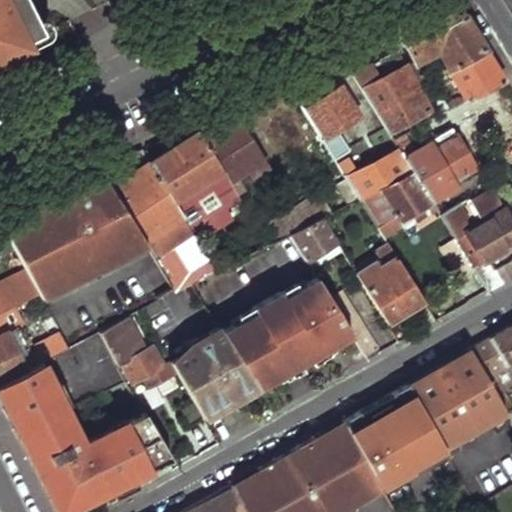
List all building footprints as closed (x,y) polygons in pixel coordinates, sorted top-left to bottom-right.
[(0,0),(0,50),(20,41),(16,31),(34,22),(22,0),(0,0)] [(120,0),(129,17),(131,16),(163,0),(120,0)] [(395,26),(415,62),(437,51),(448,68),(485,49),(475,33),(464,16),(433,7),(395,26)] [(0,60),(42,39),(34,22),(16,31),(20,41),(0,50),(0,60)] [(352,73),(392,136),(402,132),(404,130),(399,123),(430,109),(399,49),(352,73)] [(448,68),(467,100),(488,91),(506,82),(496,66),(485,49),(448,68)] [(498,113),(488,91),(467,100),(465,101),(476,124),(498,113)] [(200,132),(239,194),(245,189),(238,178),(250,170),(253,176),(268,166),(231,112),(200,132)] [(402,132),(415,152),(425,148),(412,127),(404,130),(402,132)] [(415,172),(434,202),(442,215),(452,209),(442,195),(457,187),(454,181),(476,169),(452,128),(428,141),(430,145),(425,148),(415,152),(402,132),(392,136),(400,148),(415,172)] [(150,163),(184,214),(196,207),(188,196),(216,177),(230,200),(239,194),(200,132),(150,163)] [(324,142),(337,161),(353,150),(341,132),(324,142)] [(339,165),(361,199),(380,190),(415,172),(400,148),(356,171),(349,159),(339,165)] [(145,240),(184,214),(150,163),(142,151),(123,161),(102,171),(140,231),(145,240)] [(41,202),(0,222),(34,288),(65,271),(140,231),(102,171),(41,202)] [(380,190),(396,216),(398,221),(434,202),(415,172),(380,190)] [(361,199),(378,226),(396,216),(380,190),(361,199)] [(275,223),(282,239),(293,233),(325,218),(328,216),(315,193),(303,199),(305,203),(275,223)] [(442,215),(471,262),(490,292),(507,283),(499,270),(492,258),(511,246),(511,215),(508,209),(473,228),(459,205),(452,209),(442,215)] [(145,240),(155,257),(195,231),(184,214),(145,240)] [(293,233),(309,260),(340,241),(325,218),(293,233)] [(140,231),(65,271),(68,276),(73,273),(76,274),(82,273),(94,266),(110,254),(119,255),(145,240),(140,231)] [(214,260),(221,270),(271,244),(265,235),(214,260)] [(358,271),(389,323),(426,300),(397,255),(381,265),(377,260),(358,271)] [(171,282),(177,292),(221,270),(214,260),(171,282)] [(460,268),(478,298),(490,292),(471,262),(460,268)] [(511,263),(499,270),(507,283),(511,279),(511,263)] [(65,271),(34,288),(39,297),(58,288),(62,279),(68,276),(65,271)] [(316,274),(224,327),(260,389),(352,334),(345,323),(316,274)] [(0,380),(38,362),(34,353),(21,358),(7,331),(16,327),(6,308),(0,310),(0,380)] [(129,316),(101,330),(121,365),(123,363),(132,381),(145,374),(152,385),(170,376),(163,364),(153,346),(147,349),(129,316)] [(352,334),(367,361),(381,353),(358,316),(345,323),(352,334)] [(472,352),(486,377),(511,362),(511,323),(469,348),(472,352)] [(205,345),(174,361),(206,417),(223,408),(243,398),(260,389),(224,327),(201,339),(205,345)] [(66,348),(58,333),(38,342),(41,350),(34,353),(38,362),(40,361),(66,348)] [(421,408),(435,432),(443,446),(505,410),(486,377),(472,352),(410,388),(421,408)] [(38,362),(0,380),(0,394),(33,462),(48,455),(56,469),(40,476),(51,499),(67,491),(74,506),(171,456),(146,412),(82,443),(40,361),(38,362)] [(169,361),(163,364),(170,376),(176,372),(169,361)] [(246,405),(243,398),(223,408),(226,411),(237,409),(243,407),(246,405)] [(408,416),(422,439),(435,432),(421,408),(408,416)] [(350,433),(373,471),(410,449),(388,411),(350,433)] [(259,474),(234,488),(246,511),(342,511),(340,506),(354,497),(353,495),(379,480),(373,471),(350,433),(346,424),(316,441),(313,435),(296,445),(300,452),(296,455),(299,461),(288,467),(284,461),(278,465),(274,458),(256,468),(259,474)] [(296,445),(274,458),(278,465),(284,461),(288,467),(299,461),(296,455),(300,452),(296,445)] [(33,462),(40,476),(56,469),(48,455),(33,462)] [(354,497),(357,504),(383,489),(379,480),(353,495),(354,497)] [(231,483),(179,511),(246,511),(234,488),(231,483)] [(67,491),(51,499),(57,511),(63,511),(74,506),(67,491)] [(357,504),(354,497),(340,506),(342,511),(348,511),(359,506),(357,504)]
